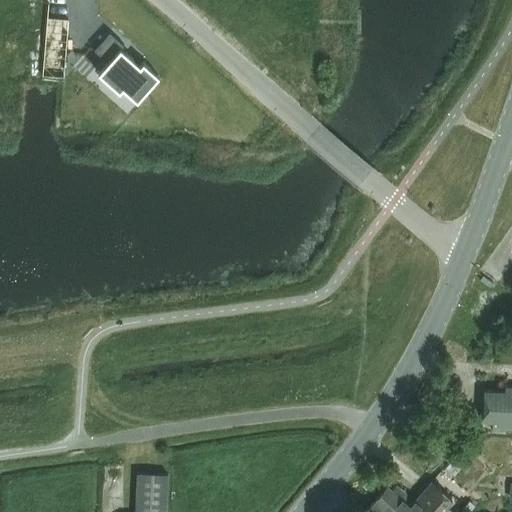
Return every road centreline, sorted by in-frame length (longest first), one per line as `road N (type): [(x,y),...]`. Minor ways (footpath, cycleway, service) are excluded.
road 1 (residential): [(464,256),(393,203),(167,0)]
road 2 (secondary): [(307,511),(375,430),(464,256)]
road 3 (secondary): [(464,256),(505,143)]
